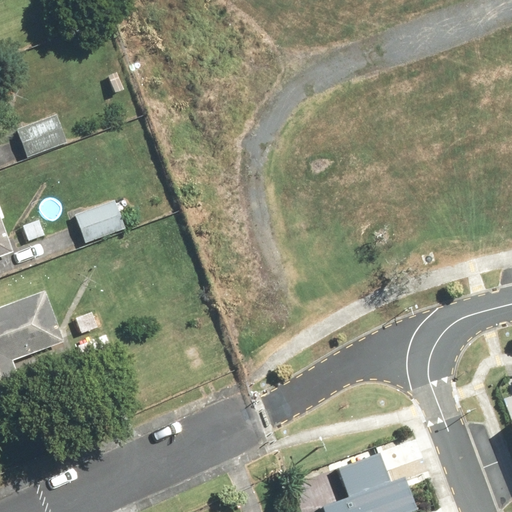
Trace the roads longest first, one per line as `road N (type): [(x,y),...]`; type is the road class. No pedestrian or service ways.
road 1 (residential): [(244,421),(33,511)]
road 2 (residential): [(431,351),(436,402),(478,511)]
road 3 (residential): [(276,405),(348,365),(431,351)]
